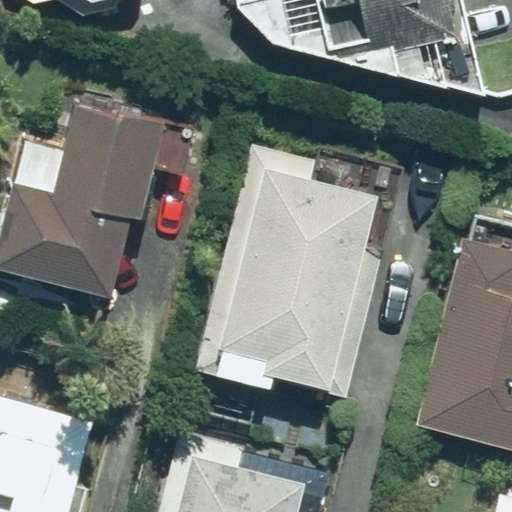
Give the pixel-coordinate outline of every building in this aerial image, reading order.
[(13,0),(14,1),(15,1),(17,2),(18,3),(19,3),(21,3),(22,4),(23,4),(25,4),(26,4),(28,4),(29,4),(30,4),(32,4),(33,4),(35,3),(36,3),(37,2),(39,2),(40,1),(41,0),(42,0),(45,1),(48,3),(50,4),(53,6),(56,7),(60,8),(63,9),(66,10),(69,11),(72,11),(76,11),(79,12),(82,12),(85,12),(89,11),(92,11),(95,10),(98,9),(101,8),(104,7),(107,6),(110,4),(113,3),(116,1),(117,0),(237,0),(241,15),(267,51),(496,101),(511,96),(511,39),(470,50),(456,0),(13,0)] [(125,224),(148,126),(61,105),(50,149),(9,140),(0,177),(0,273),(95,296),(113,221),(125,224)] [(311,134),(304,159),(258,145),(191,373),(265,395),(269,384),(330,402),(401,161),(311,134)] [(511,229),(470,218),(464,242),(453,239),(406,421),(511,448),(511,229)] [(11,290),(0,288),(0,317),(6,318),(11,290)] [(57,511),(78,421),(0,403),(0,511),(57,511)] [(178,438),(159,511),(306,511),(316,473),(178,438)] [(511,511),(511,503),(493,499),(489,511),(511,511)]
